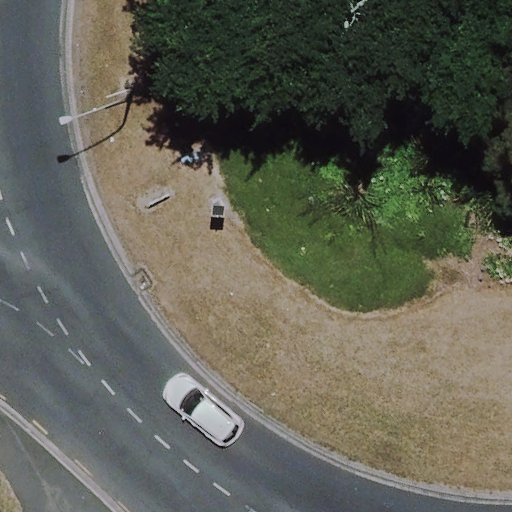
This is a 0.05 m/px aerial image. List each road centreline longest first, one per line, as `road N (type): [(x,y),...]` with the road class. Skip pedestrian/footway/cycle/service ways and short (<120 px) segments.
road 1 (primary): [(247,511),(105,394),(51,322)]
road 2 (primary): [(51,322),(0,199)]
